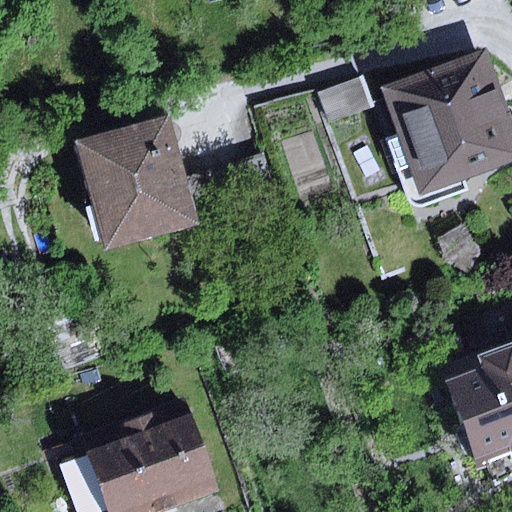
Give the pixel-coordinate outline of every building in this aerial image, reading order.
[(511,130),(488,55),(386,87),(420,194),(511,164),(511,130)] [(362,79),(317,96),(328,128),(373,111),(362,79)] [(169,116),(74,144),(105,252),(200,225),(187,178),(169,116)] [(264,154),(187,178),(200,225),(206,244),(284,221),(264,154)] [(511,343),(440,371),(477,463),(511,452),(511,343)] [(83,437),(110,511),(164,511),(221,492),(187,399),(83,437)]
